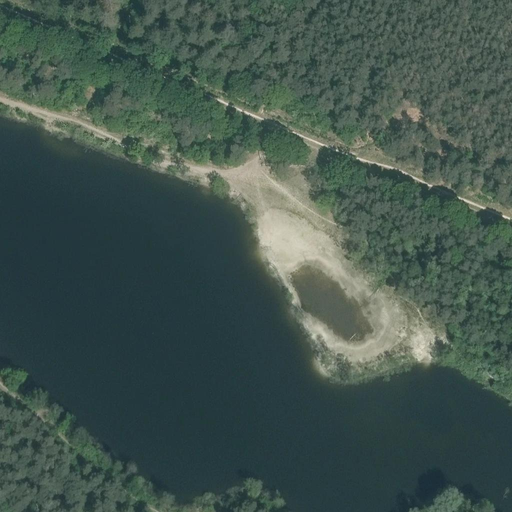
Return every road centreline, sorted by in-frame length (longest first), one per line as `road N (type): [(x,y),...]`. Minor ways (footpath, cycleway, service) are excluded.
road 1 (track): [(511,380),(422,329),(294,214),(0,100)]
road 2 (track): [(0,14),(511,230)]
